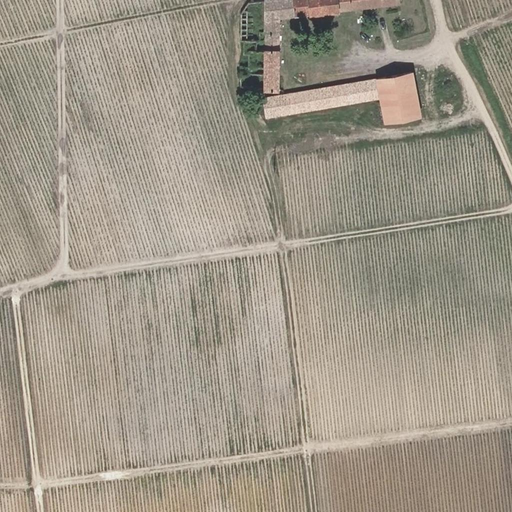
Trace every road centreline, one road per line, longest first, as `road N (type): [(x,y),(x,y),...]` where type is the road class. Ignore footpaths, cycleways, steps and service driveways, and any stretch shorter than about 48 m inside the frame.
road 1 (track): [(511,419),(0,486)]
road 2 (track): [(55,270),(89,274),(511,207)]
road 3 (track): [(0,293),(41,280),(62,260),(59,0)]
road 4 (track): [(0,43),(246,0)]
road 5 (track): [(16,289),(38,511)]
road 6 (track): [(511,176),(445,43),(511,12)]
